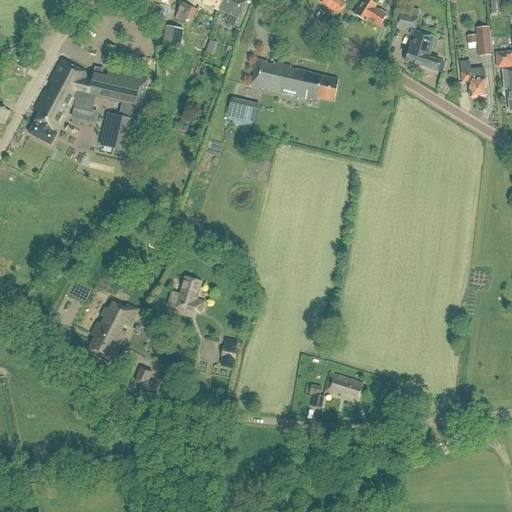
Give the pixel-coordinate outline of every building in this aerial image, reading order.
[(142,0),(139,6),(160,15),(163,7),(146,0),(142,0)] [(219,11),(220,10),(224,0),(195,0),(200,2),(219,11)] [(242,0),(224,0),(220,10),(232,15),(228,25),(234,28),(246,2),(242,0)] [(316,0),(338,15),(345,4),(343,2),(344,0),(316,0)] [(366,22),(368,20),(379,27),(387,15),(380,10),(380,11),(375,8),(377,5),(373,2),(373,0),(361,0),(360,2),(362,4),(355,15),(366,22)] [(192,22),(197,10),(182,3),(175,19),(185,23),(187,20),(192,22)] [(398,15),(396,25),(396,26),(416,30),(418,19),(419,12),(411,10),(410,14),(404,13),(403,16),(398,15)] [(162,46),(180,50),(184,30),(166,26),(162,46)] [(467,36),(468,44),(478,43),(479,56),(491,55),(488,27),(476,29),(477,35),(467,36)] [(413,36),(405,62),(437,72),(437,71),(442,72),(444,64),(440,63),(441,62),(437,61),(438,58),(429,56),(435,38),(411,31),(410,35),(413,36)] [(103,61),(112,64),(116,47),(107,45),(103,61)] [(511,52),(497,54),(499,69),(511,67),(511,52)] [(10,68),(24,76),(31,65),(16,57),(10,68)] [(334,102),(339,81),(310,74),(310,73),(298,69),(297,71),(291,69),(291,66),(274,62),(274,65),(267,63),(267,61),(257,59),(251,86),(306,100),(307,96),(334,102)] [(29,134),(52,146),(59,134),(57,133),(69,111),(76,97),(74,108),(80,110),(92,113),(96,97),(102,99),(111,101),(122,103),(121,107),(120,111),(119,116),(107,113),(99,146),(131,154),(139,121),(136,120),(137,116),(139,111),(139,107),(142,108),(147,87),(148,80),(110,71),(108,77),(93,74),(92,80),(85,79),(88,73),(85,71),(70,64),(62,60),(50,84),(53,85),(50,91),(46,90),(35,110),(40,113),(29,134)] [(470,70),(469,61),(460,62),(462,82),(468,82),(470,97),(487,95),(484,69),(470,70)] [(511,110),(511,69),(503,71),(505,90),(507,89),(509,111),(511,110)] [(228,116),(256,123),(260,105),(232,98),(230,106),(228,106),(226,115),(228,115),(228,116)] [(0,122),(5,125),(10,112),(0,108),(0,122)] [(75,130),(68,126),(65,131),(72,135),(75,130)] [(151,244),(150,247),(156,249),(160,251),(164,243),(154,238),(151,244)] [(174,306),(174,307),(190,312),(191,309),(202,312),(205,302),(196,299),(202,282),(185,277),(181,289),(182,290),(181,295),(178,294),(172,293),(169,305),(174,306)] [(116,344),(120,346),(126,334),(121,331),(124,326),(129,328),(138,311),(127,305),(125,309),(112,303),(108,310),(105,308),(101,316),(104,319),(101,324),(97,323),(91,336),(94,338),(88,351),(108,361),(116,344)] [(238,343),(225,340),(220,366),(233,369),(238,343)] [(128,353),(122,350),(119,357),(124,360),(128,353)] [(135,382),(146,387),(153,372),(141,367),(135,382)] [(358,399),(363,384),(330,373),(324,391),(334,394),(336,392),(341,393),(340,397),(352,401),(353,397),(358,399)] [(313,395),(311,406),(321,409),(323,397),(313,395)]
